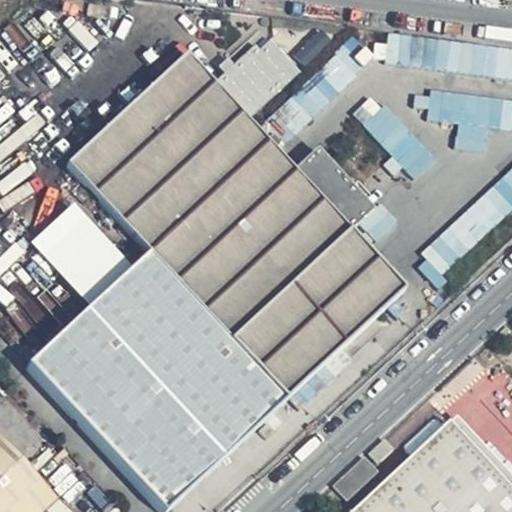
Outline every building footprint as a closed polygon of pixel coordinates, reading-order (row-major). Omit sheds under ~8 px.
[(215,80),(248,119),(302,73),(268,34),(215,80)] [(511,48),(419,40),(417,67),(511,75),(511,48)] [(275,115),(296,136),(363,67),(343,47),(275,115)] [(64,165),(148,253),(26,364),(156,511),(166,511),(406,291),(348,231),(373,208),(319,149),(293,173),(184,56),(64,165)] [(429,119),(460,123),(456,147),(484,151),(488,125),(506,128),(510,100),(433,89),(429,119)] [(379,95),(358,111),(410,178),(431,162),(379,95)] [(511,168),(415,261),(436,282),(511,209),(511,168)] [(511,324),(511,323),(505,317),(489,331),(498,340),(511,324)] [(511,511),(511,474),(460,419),(357,511),(511,511)] [(0,511),(66,511),(0,445),(0,511)] [(375,474),(363,460),(335,486),(347,499),(375,474)]
